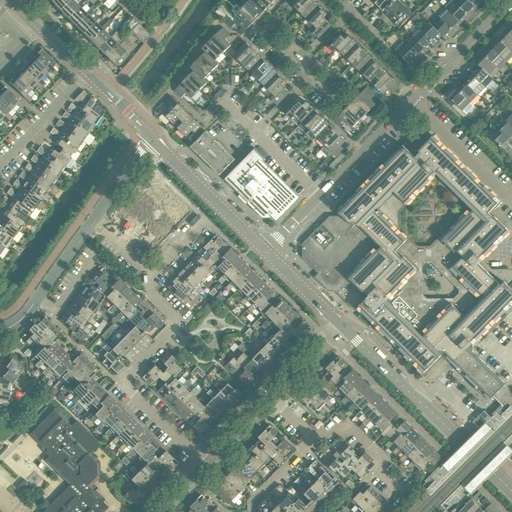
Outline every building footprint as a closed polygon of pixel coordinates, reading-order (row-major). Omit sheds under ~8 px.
[(53,0),(51,2),(59,10),(69,0),(53,0)] [(67,19),(79,7),(73,1),(73,0),(69,0),(59,10),(67,19)] [(264,12),(251,0),(250,0),(244,7),(256,19),(264,12)] [(271,4),(267,0),(251,0),(264,12),(271,4)] [(298,11),(309,0),(293,0),(293,1),(291,0),(287,0),(286,2),(289,5),(290,3),(298,11)] [(306,19),(319,6),(312,0),(309,0),(298,11),(306,19)] [(384,22),(404,2),(402,0),(385,0),(379,7),(384,13),(380,18),(384,22)] [(476,8),(467,0),(460,0),(457,3),(455,2),(472,19),(476,15),(472,12),(476,8)] [(483,0),(467,0),(476,8),(479,4),(483,8),(487,4),(483,0)] [(400,28),(413,14),(409,11),(412,8),(411,6),(409,7),(404,2),(384,22),(389,27),(394,22),(400,28)] [(472,19),(455,2),(455,3),(456,4),(449,11),(448,10),(447,10),(461,23),(464,20),(468,23),(472,19)] [(323,17),(327,14),(319,6),(306,19),(313,26),(323,17)] [(75,27),(87,15),(85,13),(79,7),(67,19),(75,27)] [(256,19),(244,7),(236,15),(241,21),(236,25),(244,32),(256,19)] [(83,34),(94,22),(98,18),(92,12),(89,9),(85,13),(87,15),(75,27),(83,34)] [(461,23),(447,10),(446,9),(439,16),(440,17),(440,18),(457,35),(461,31),(457,27),(461,23)] [(331,25),(323,17),(313,26),(310,30),(318,38),(331,25)] [(457,35),(440,18),(439,18),(441,20),(434,27),(433,25),(432,25),(446,39),(449,35),(453,39),(457,35)] [(102,30),(101,28),(94,22),(83,34),(91,42),(102,30)] [(446,39),(432,25),(430,23),(422,31),(421,29),(420,29),(438,46),(442,42),(438,39),(441,35),(446,39)] [(98,49),(110,37),(103,31),(107,27),(104,24),(101,28),(102,30),(91,42),(98,49)] [(149,35),(143,29),(138,24),(130,31),(142,43),(149,35)] [(225,40),(230,35),(223,28),(210,41),(223,53),(231,45),(225,40)] [(438,46),(420,29),(420,30),(421,31),(415,38),(413,37),(426,51),(430,47),(433,51),(438,46)] [(346,39),(345,39),(338,32),(325,44),(333,53),(337,49),(336,49),(346,39)] [(511,50),(511,37),(506,33),(499,40),(511,52),(511,50)] [(106,57),(118,45),(116,43),(120,39),(123,42),(127,38),(124,35),(120,39),(114,34),(110,38),(110,37),(98,49),(106,57)] [(344,56),(357,44),(349,36),(345,39),(346,39),(336,49),(337,49),(344,56)] [(426,51),(413,37),(412,38),(414,39),(407,46),(405,44),(405,45),(401,41),(422,62),(426,58),(423,54),(426,51)] [(127,55),(132,50),(123,42),(120,39),(116,43),(118,45),(106,57),(114,65),(125,53),(127,55)] [(511,52),(499,40),(492,48),(507,62),(511,56),(511,52)] [(223,53),(210,41),(202,49),(206,52),(215,61),(216,61),(223,53)] [(422,62),(401,41),(393,49),(411,66),(415,62),(418,66),(422,62)] [(241,64),(254,51),(246,43),(233,56),(241,64)] [(352,64),(364,51),(357,44),(344,56),(352,64)] [(507,62),(492,48),(484,55),(499,70),(507,62)] [(52,68),(56,64),(41,49),(35,56),(37,58),(33,63),(45,75),(49,71),(54,75),(57,72),(52,68)] [(249,71),(262,58),(254,51),(241,64),(249,71)] [(359,72),(372,59),(364,51),(352,64),(359,72)] [(206,52),(198,59),(211,72),(219,64),(216,61),(215,61),(206,52)] [(499,70),(484,55),(476,63),(481,68),(481,67),(489,75),(492,78),(499,70)] [(257,79),(269,66),(262,58),(249,71),(257,79)] [(211,72),(198,59),(190,68),(194,71),(204,80),(204,79),(211,72)] [(367,79),(380,66),(372,59),(359,72),(367,79)] [(45,75),(33,63),(28,68),(25,65),(23,68),(42,87),(45,84),(41,80),(45,75)] [(264,86),(277,74),(269,66),(257,79),(264,86)] [(375,87),(387,74),(380,66),(367,79),(375,87)] [(492,78),(489,75),(481,67),(481,68),(473,75),(485,87),(493,79),(492,78)] [(42,87),(23,68),(20,70),(23,73),(18,78),(31,90),(35,85),(39,90),(42,87)] [(194,71),(187,78),(200,91),(207,83),(204,79),(204,80),(194,71)] [(282,85),(285,81),(277,74),(264,86),(272,94),(281,85),(282,85)] [(400,87),(387,74),(375,87),(383,95),(388,89),(393,94),(400,87)] [(485,87),(473,75),(466,83),(478,95),(485,87)] [(31,90),(18,78),(14,82),(11,80),(8,82),(28,102),(31,98),(26,94),(31,90)] [(200,91),(187,78),(174,91),(181,98),(186,93),(192,99),(200,91)] [(478,95),(466,83),(458,91),(470,103),(478,95)] [(289,92),(282,85),(281,85),(272,94),(268,97),(277,105),(289,92)] [(24,106),(4,87),(1,89),(4,92),(0,95),(0,97),(12,109),(16,105),(20,109),(24,106)] [(375,105),(369,99),(374,94),(367,87),(354,100),(367,113),(375,105)] [(104,111),(83,91),(74,100),(76,102),(80,101),(82,103),(78,108),(78,109),(87,115),(84,119),(94,126),(101,117),(99,115),(102,111),(104,112),(104,111)] [(474,106),(470,103),(458,91),(450,99),(466,114),(474,106)] [(170,121),(183,108),(170,96),(163,103),(168,108),(162,113),(170,121)] [(12,109),(0,97),(0,110),(10,120),(12,118),(8,113),(12,109)] [(303,106),(295,98),(283,111),(291,119),(303,106)] [(367,113),(354,100),(347,108),(359,121),(367,113)] [(298,126),(302,123),(314,110),(306,102),(303,106),(291,119),(298,126)] [(84,119),(87,115),(78,109),(78,108),(71,103),(67,108),(69,110),(74,109),(77,111),(72,117),(81,123),(78,127),(88,134),(94,126),(84,119)] [(178,129),(191,116),(183,108),(170,121),(178,129)] [(359,121),(347,108),(334,121),(341,128),(346,123),(352,129),(359,121)] [(10,120),(0,110),(0,121),(2,119),(6,123),(10,120)] [(310,131),(322,118),(314,110),(302,123),(309,130),(310,131)] [(78,127),(81,123),(72,117),(65,111),(61,117),(63,118),(68,118),(71,119),(66,125),(75,131),(72,136),(82,143),(88,134),(78,127)] [(203,129),(191,116),(178,129),(186,137),(191,131),(196,136),(203,129)] [(317,138),(330,125),(322,118),(310,131),(309,130),(306,134),(314,142),(317,138)] [(511,127),(504,120),(502,119),(495,125),(497,127),(510,141),(511,139),(511,127)] [(72,136),(75,131),(66,125),(59,120),(55,125),(58,127),(62,126),(65,128),(61,133),(60,134),(69,140),(66,144),(76,151),(82,143),(72,136)] [(325,146),(337,133),(330,125),(317,138),(325,146)] [(510,141),(497,127),(496,128),(498,129),(491,136),(490,135),(489,136),(506,153),(511,148),(507,144),(510,141)] [(66,144),(69,140),(60,134),(61,133),(53,128),(49,133),(52,135),(56,134),(59,136),(55,142),(54,141),(53,142),(62,148),(60,151),(70,159),(76,151),(66,144)] [(235,160),(214,139),(206,132),(191,147),(219,175),(235,160)] [(337,133),(325,146),(321,150),(329,158),(333,153),(338,158),(350,146),(337,133)] [(511,277),(500,279),(496,283),(477,265),(509,232),(494,217),(493,217),(489,213),(500,202),(433,136),(420,149),(412,142),(406,148),(403,146),(338,213),(341,215),(338,218),(337,216),(330,217),(301,245),(302,246),(302,256),(302,257),(321,276),(320,277),(320,278),(320,279),(321,280),(327,286),(337,286),(343,292),(346,295),(346,298),(349,301),(353,301),(359,307),(358,308),(376,326),(376,327),(376,330),(392,346),(395,346),(396,345),(424,373),(425,372),(427,374),(435,374),(449,360),(454,365),(476,387),(489,400),(493,397),(502,406),(506,410),(511,405),(511,404),(511,277)] [(70,159),(60,151),(58,154),(49,147),(49,148),(49,149),(45,155),(43,153),(42,148),(40,146),(36,152),(43,157),(52,163),(54,160),(63,166),(65,167),(70,159)] [(299,198),(285,184),(263,162),(266,160),(254,148),(223,179),(240,196),(241,195),(248,201),(247,202),(262,218),(269,218),(271,216),(277,221),(299,198)] [(63,166),(54,160),(52,163),(43,157),(39,163),(37,161),(36,156),(34,155),(30,160),(38,165),(46,171),(48,168),(57,174),(59,175),(65,167),(63,166)] [(57,174),(48,168),(46,171),(38,165),(33,171),(31,169),(30,165),(28,163),(24,168),(32,174),(40,180),(42,176),(51,182),(53,183),(59,175),(57,174)] [(40,180),(32,174),(27,179),(25,178),(24,173),(22,171),(18,177),(26,182),(34,188),(36,185),(47,192),(53,183),(51,182),(42,176),(40,180)] [(171,189),(154,172),(147,179),(164,196),(169,191),(171,189)] [(164,196),(147,179),(141,185),(140,185),(142,188),(143,187),(156,200),(155,200),(157,202),(158,202),(164,196)] [(47,192),(36,185),(34,188),(26,182),(21,188),(19,186),(18,181),(16,180),(12,185),(20,190),(28,196),(31,193),(41,200),(47,192)] [(143,187),(142,188),(136,194),(149,207),(155,200),(156,200),(143,187)] [(28,196),(20,190),(16,196),(13,194),(12,190),(10,188),(6,193),(14,199),(22,205),(25,201),(35,208),(41,200),(31,193),(28,196)] [(163,210),(176,197),(169,191),(164,196),(158,202),(157,202),(156,203),(163,210)] [(149,207),(136,194),(129,201),(142,214),(149,207)] [(35,208),(25,201),(22,205),(14,199),(10,204),(7,202),(6,198),(4,196),(0,201),(26,219),(28,217),(29,217),(35,208)] [(170,217),(183,204),(176,197),(163,210),(170,217)] [(26,219),(0,201),(0,207),(4,207),(6,209),(2,215),(11,221),(8,224),(18,232),(25,223),(24,222),(26,219)] [(142,214),(129,201),(123,208),(135,220),(142,214)] [(177,224),(190,211),(183,204),(170,217),(177,224)] [(135,220),(123,208),(115,215),(128,228),(135,220)] [(11,221),(2,215),(0,213),(0,217),(0,225),(5,229),(2,233),(12,240),(18,232),(8,224),(11,221)] [(2,233),(5,229),(0,225),(0,243),(6,248),(12,240),(2,233)] [(223,244),(220,242),(220,241),(215,235),(205,245),(206,246),(204,248),(203,247),(202,248),(210,256),(207,259),(215,266),(215,267),(216,268),(224,261),(221,258),(221,257),(215,252),(223,244)] [(236,258),(235,257),(230,252),(231,252),(229,249),(221,257),(221,258),(224,261),(216,268),(223,275),(224,275),(231,267),(228,265),(236,258)] [(215,266),(207,259),(205,261),(197,253),(196,254),(197,254),(192,259),(189,261),(190,262),(190,261),(198,269),(200,266),(208,274),(208,273),(215,267),(215,266)] [(243,265),(243,264),(238,259),(236,257),(235,257),(236,258),(228,265),(231,267),(224,275),(223,275),(217,281),(220,284),(225,279),(229,283),(230,284),(238,275),(236,272),(243,265)] [(208,274),(200,266),(198,269),(190,261),(190,262),(185,267),(184,266),(182,268),(183,269),(191,276),(193,273),(202,282),(207,287),(209,284),(205,280),(210,275),(208,273),(208,274)] [(250,272),(250,271),(245,267),(246,266),(243,264),(243,265),(236,272),(238,275),(230,284),(229,283),(225,288),(228,291),(232,286),(237,291),(245,282),(243,279),(250,272)] [(107,279),(104,275),(107,272),(102,267),(97,273),(92,278),(91,278),(98,286),(96,289),(105,296),(104,296),(106,298),(113,290),(110,287),(105,281),(107,279)] [(183,269),(178,274),(177,273),(175,276),(176,276),(184,283),(186,281),(195,289),(195,290),(199,294),(202,291),(198,287),(202,282),(193,273),(191,276),(183,269)] [(258,279),(257,279),(252,274),(253,273),(251,271),(250,271),(250,272),(243,279),(245,282),(237,291),(232,295),(235,298),(239,293),(244,298),(253,289),(250,286),(258,279)] [(176,276),(171,281),(170,281),(168,283),(170,285),(167,288),(173,294),(174,293),(180,299),(185,294),(192,302),(195,299),(190,294),(195,290),(195,289),(186,281),(184,283),(176,276)] [(264,286),(259,281),(260,280),(258,278),(257,279),(258,279),(250,286),(253,289),(244,298),(239,302),(242,305),(247,300),(251,305),(260,296),(257,294),(265,286),(264,286)] [(118,295),(126,287),(125,286),(125,287),(120,282),(120,281),(118,279),(110,287),(113,290),(106,298),(113,305),(120,297),(118,295)] [(105,296),(96,289),(92,285),(89,289),(85,286),(84,287),(85,287),(81,293),(80,292),(78,295),(79,295),(88,301),(90,298),(99,304),(104,296),(105,296)] [(266,301),(273,293),(272,292),(272,293),(267,288),(267,287),(265,285),(264,286),(265,286),(257,294),(260,296),(251,305),(247,309),(249,312),(254,308),(259,313),(269,304),(266,301)] [(132,295),(132,294),(127,289),(128,288),(126,287),(118,295),(120,297),(113,305),(107,310),(110,313),(114,309),(119,313),(127,304),(125,302),(132,295)] [(208,294),(211,297),(216,292),(213,288),(208,294)] [(140,302),(139,301),(134,296),(135,296),(133,293),(132,294),(132,295),(125,302),(127,304),(119,313),(114,318),(117,320),(121,316),(126,321),(128,319),(127,319),(135,312),(132,309),(140,302)] [(220,302),(224,299),(219,294),(215,297),(220,302)] [(100,305),(99,304),(90,298),(88,301),(79,295),(75,301),(74,301),(72,303),(73,304),(73,303),(82,310),(84,306),(94,314),(99,318),(101,315),(96,311),(100,305)] [(147,308),(147,309),(142,304),(142,303),(140,301),(139,301),(140,302),(132,309),(135,312),(127,319),(128,319),(135,326),(143,319),(140,316),(148,309),(147,308)] [(289,308),(287,306),(286,307),(281,302),(282,301),(281,301),(273,308),(270,305),(269,304),(259,313),(261,314),(267,320),(262,325),(265,328),(271,322),(271,321),(278,314),(281,316),(289,308)] [(73,303),(73,304),(69,310),(68,309),(66,312),(67,312),(76,318),(78,315),(88,322),(93,326),(95,323),(90,319),(94,314),(84,306),(82,310),(73,303)] [(287,325),(296,316),(294,313),(293,314),(288,309),(289,309),(289,308),(281,316),(278,314),(271,321),(271,322),(278,328),(284,323),(287,326),(287,325)] [(67,312),(63,318),(62,317),(60,320),(70,326),(68,328),(75,334),(79,328),(87,334),(90,331),(84,327),(88,322),(78,315),(76,318),(67,312)] [(144,332),(149,327),(152,329),(156,326),(159,329),(164,324),(158,319),(152,314),(153,314),(152,313),(145,321),(143,319),(135,326),(133,328),(141,335),(144,332)] [(43,333),(50,326),(45,321),(46,320),(44,318),(36,326),(34,324),(28,330),(32,334),(25,342),(28,345),(32,340),(38,345),(39,344),(39,343),(46,336),(43,333)] [(107,323),(103,320),(98,326),(102,329),(107,323)] [(301,340),(311,330),(305,324),(304,325),(302,322),(293,331),(287,325),(287,326),(284,323),(278,328),(279,330),(280,330),(287,337),(290,334),(298,342),(299,341),(298,341),(300,339),(301,340)] [(256,331),(260,328),(254,323),(251,326),(256,331)] [(51,341),(59,333),(58,332),(58,333),(53,328),(53,327),(51,325),(50,326),(43,333),(46,336),(39,343),(39,344),(43,348),(46,351),(54,342),(53,343),(51,341)] [(94,332),(98,334),(102,329),(98,326),(94,332)] [(114,329),(110,326),(106,331),(109,335),(114,329)] [(152,340),(144,332),(141,335),(133,328),(126,334),(126,335),(133,342),(136,340),(144,348),(145,347),(144,347),(149,342),(150,342),(152,340)] [(244,333),(247,337),(252,332),(249,328),(244,333)] [(126,334),(121,329),(113,336),(118,341),(126,349),(129,347),(136,354),(137,354),(142,349),(142,350),(144,348),(136,340),(133,342),(126,335),(126,334)] [(293,347),(285,340),(287,337),(280,330),(279,330),(273,337),(272,337),(280,344),(277,347),(285,354),(285,355),(287,353),(287,352),(292,347),(292,348),(293,347)] [(101,336),(104,340),(109,335),(106,331),(101,336)] [(285,354),(277,347),(280,344),(272,337),(273,337),(271,335),(266,340),(262,336),(259,339),(264,343),(273,352),(270,354),(278,361),(277,362),(278,363),(280,360),(285,355),(285,354)] [(126,349),(118,341),(113,336),(110,339),(115,343),(110,348),(120,357),(122,355),(130,363),(130,362),(130,361),(135,356),(135,357),(137,355),(137,354),(136,354),(129,347),(126,349)] [(61,349),(60,347),(59,348),(54,343),(55,343),(54,342),(46,351),(43,348),(34,356),(39,361),(35,366),(38,369),(42,364),(51,355),(53,358),(61,349)] [(233,352),(236,348),(239,351),(244,346),(241,343),(237,347),(234,343),(229,348),(233,352)] [(278,361),(270,354),(273,352),(264,343),(259,348),(255,343),(252,346),(257,350),(266,359),(263,361),(271,369),(270,369),(271,370),(273,368),(272,367),(277,362),(278,361)] [(26,357),(31,351),(28,348),(23,353),(26,357)] [(125,367),(117,359),(120,357),(110,348),(106,353),(101,348),(98,351),(106,359),(101,363),(108,369),(109,367),(117,375),(120,373),(119,372),(124,367),(125,368),(125,367)] [(68,357),(67,356),(63,352),(63,351),(61,349),(53,358),(51,355),(42,364),(47,368),(42,373),(45,376),(58,362),(61,365),(68,357)] [(183,363),(188,358),(179,350),(176,353),(181,358),(179,360),(183,363)] [(265,374),(270,369),(271,369),(263,361),(266,359),(257,350),(252,355),(253,357),(251,359),(258,366),(256,369),(256,370),(264,377),(266,375),(265,374)] [(180,370),(173,363),(176,361),(167,352),(165,354),(166,355),(161,360),(160,359),(159,360),(167,368),(165,370),(173,378),(180,370)] [(87,361),(82,356),(80,353),(72,361),(75,365),(68,372),(67,372),(61,378),(64,380),(69,376),(74,381),(75,379),(82,371),(80,369),(87,362),(87,361)] [(232,374),(240,366),(242,368),(250,360),(242,353),(235,360),(233,358),(224,366),(226,368),(227,368),(232,373),(231,373),(232,374)] [(338,373),(346,365),(343,363),(344,362),(338,356),(328,366),(329,367),(327,369),(326,368),(326,369),(329,372),(334,377),(330,380),(339,388),(346,381),(344,379),(338,373)] [(75,365),(72,361),(68,357),(61,365),(58,362),(45,376),(47,378),(52,374),(57,379),(65,370),(67,372),(68,372),(75,365)] [(15,373),(21,365),(12,359),(6,368),(8,370),(4,375),(2,378),(3,379),(8,382),(11,384),(10,385),(11,385),(18,375),(15,373)] [(249,381),(253,378),(251,375),(256,370),(256,369),(258,366),(251,359),(250,360),(242,368),(244,370),(237,378),(237,379),(238,378),(243,383),(242,384),(248,389),(252,384),(249,381)] [(94,368),(89,363),(90,363),(87,361),(87,362),(80,369),(82,371),(75,379),(79,383),(82,386),(83,385),(90,378),(90,377),(89,378),(88,377),(95,368),(94,368)] [(173,378),(165,370),(162,373),(154,365),(153,366),(154,367),(152,369),(151,368),(142,378),(148,383),(151,386),(158,378),(164,384),(167,386),(175,379),(173,378)] [(347,396),(354,388),(352,386),(360,378),(359,378),(354,373),(352,370),(344,379),(346,381),(339,388),(347,396)] [(339,388),(330,380),(334,377),(329,372),(323,377),(321,374),(320,375),(321,376),(316,381),(315,380),(313,382),(321,390),(324,387),(333,396),(332,394),(338,388),(339,388)] [(7,391),(8,382),(3,379),(2,380),(0,380),(0,379),(0,378),(0,406),(1,403),(8,404),(10,392),(7,391)] [(29,387),(34,382),(31,378),(26,384),(29,387)] [(97,386),(98,386),(98,385),(96,383),(95,384),(90,379),(91,378),(90,378),(83,385),(82,386),(79,383),(71,392),(76,397),(71,402),(74,404),(79,400),(78,399),(87,391),(90,393),(91,392),(97,386)] [(359,393),(367,385),(366,385),(361,380),(362,380),(360,378),(352,386),(354,388),(347,396),(341,402),(344,405),(348,400),(353,405),(362,395),(359,393)] [(182,386),(181,386),(175,379),(167,386),(164,384),(163,385),(156,392),(158,394),(159,393),(164,398),(164,399),(170,392),(172,391),(174,394),(182,386)] [(182,401),(190,392),(186,387),(190,383),(187,380),(183,385),(181,386),(182,386),(174,394),(172,391),(170,392),(164,399),(164,398),(163,399),(166,401),(166,400),(171,405),(172,406),(178,400),(179,398),(182,401)] [(238,399),(242,395),(238,392),(236,389),(234,391),(225,382),(220,387),(216,383),(213,386),(218,390),(227,399),(224,401),(227,404),(232,409),(231,409),(232,410),(234,407),(233,407),(238,402),(239,402),(240,402),(238,399)] [(321,390),(313,382),(313,383),(308,388),(308,387),(306,389),(314,397),(317,395),(325,403),(330,408),(333,405),(328,401),(333,396),(324,387),(321,390)] [(62,393),(67,387),(64,384),(59,389),(62,393)] [(367,400),(374,392),(373,393),(368,388),(369,387),(367,385),(359,393),(362,395),(353,405),(348,409),(351,412),(355,407),(360,412),(369,403),(367,400)] [(98,400),(106,392),(103,390),(103,391),(98,386),(97,386),(91,392),(90,393),(87,391),(78,399),(79,400),(83,404),(79,409),(82,412),(86,407),(90,403),(93,405),(97,401),(98,400)] [(196,400),(197,401),(198,399),(193,394),(197,390),(195,387),(190,392),(182,401),(179,398),(178,400),(172,406),(171,405),(171,406),(173,408),(174,408),(179,413),(185,407),(186,405),(189,408),(196,400)] [(325,403),(317,395),(314,397),(306,389),(306,390),(301,395),(298,397),(307,405),(310,403),(323,415),(325,412),(321,408),(325,403)] [(218,390),(213,395),(209,390),(206,393),(210,398),(212,399),(219,406),(217,408),(220,412),(224,416),(225,417),(227,415),(226,414),(231,409),(232,409),(227,404),(224,401),(227,399),(218,390)] [(374,407),(382,399),(381,399),(381,400),(376,395),(376,394),(374,392),(367,400),(369,403),(360,412),(356,416),(358,419),(363,414),(367,419),(376,410),(374,407)] [(115,403),(110,398),(110,397),(108,395),(101,402),(100,403),(99,402),(97,401),(93,405),(94,407),(95,408),(98,411),(94,415),(89,419),(92,422),(97,418),(101,422),(103,421),(110,413),(108,411),(108,410),(115,403)] [(212,399),(205,406),(212,413),(210,416),(213,419),(218,424),(220,422),(219,421),(224,416),(220,412),(217,408),(219,406),(212,399)] [(381,415),(389,406),(388,407),(383,402),(384,401),(382,399),(374,407),(376,410),(367,419),(363,423),(366,426),(370,421),(375,426),(384,417),(381,415)] [(204,408),(203,407),(197,401),(196,400),(189,408),(186,405),(185,407),(179,413),(178,413),(180,415),(181,415),(186,420),(185,420),(186,421),(193,414),(194,413),(197,416),(204,408)] [(122,410),(117,405),(118,404),(115,402),(115,403),(108,410),(108,411),(110,413),(103,421),(101,422),(97,427),(100,429),(104,425),(109,429),(110,428),(117,420),(115,418),(116,417),(122,410)] [(207,425),(204,422),(210,416),(212,413),(205,406),(203,407),(204,408),(197,416),(199,418),(191,426),(192,427),(193,426),(195,428),(194,429),(199,434),(204,438),(206,436),(209,433),(209,432),(212,429),(207,425)] [(394,427),(389,422),(397,414),(396,413),(395,414),(390,409),(391,408),(389,406),(381,415),(384,417),(375,426),(370,430),(373,433),(377,429),(384,436),(394,427)] [(42,511),(0,511),(100,511),(105,507),(101,504),(105,500),(95,490),(93,491),(89,487),(95,481),(99,477),(98,463),(95,459),(89,453),(99,443),(76,421),(71,426),(67,422),(68,422),(54,408),(29,434),(43,447),(44,446),(47,450),(44,453),(48,457),(45,460),(69,484),(42,511)] [(130,418),(129,417),(124,412),(125,411),(123,409),(122,410),(116,417),(115,418),(117,420),(110,428),(109,429),(104,434),(107,436),(111,432),(116,436),(117,435),(125,428),(122,425),(123,424),(130,418)] [(343,419),(346,415),(341,410),(338,414),(343,419)] [(473,422),(494,443),(505,432),(484,411),(480,415),(473,422)] [(137,425),(136,424),(131,419),(132,419),(130,416),(129,417),(130,418),(123,424),(122,425),(125,428),(117,435),(116,436),(111,441),(114,444),(119,439),(123,443),(123,444),(125,442),(132,435),(129,432),(130,431),(137,425)] [(318,430),(323,424),(320,421),(315,426),(318,430)] [(404,437),(412,429),(410,427),(409,428),(404,423),(405,422),(404,422),(397,429),(395,428),(394,427),(384,436),(386,437),(390,441),(386,446),(388,448),(393,444),(401,435),(404,437)] [(144,432),(144,431),(139,426),(137,424),(136,424),(137,425),(130,431),(129,432),(132,435),(125,442),(123,444),(123,443),(119,448),(121,451),(126,446),(130,450),(131,451),(132,449),(139,442),(137,439),(138,439),(144,432)] [(275,447),(269,442),(277,434),(274,431),(269,425),(257,437),(265,445),(262,449),(269,456),(271,458),(278,450),(275,448),(275,447)] [(419,437),(420,437),(417,434),(417,435),(412,430),(412,429),(404,437),(401,435),(393,444),(397,448),(393,453),(396,455),(400,451),(409,442),(411,445),(419,437)] [(139,457),(147,449),(144,446),(148,442),(151,439),(146,434),(147,433),(144,431),(144,432),(138,439),(137,439),(139,442),(132,449),(131,451),(126,455),(129,458),(133,453),(138,458),(140,457),(139,457)] [(511,438),(505,432),(494,443),(511,461),(511,438)] [(265,445),(257,437),(257,438),(259,440),(255,443),(257,445),(255,447),(251,443),(251,444),(246,449),(244,451),(252,459),(255,456),(264,465),(264,464),(263,463),(269,456),(262,449),(265,445)] [(426,444),(426,445),(427,444),(425,442),(424,442),(419,437),(411,445),(409,442),(400,451),(405,455),(400,460),(403,463),(407,458),(416,449),(419,452),(426,444)] [(158,446),(153,441),(154,440),(152,438),(151,439),(148,442),(144,446),(147,449),(139,457),(140,457),(146,463),(147,464),(154,456),(152,454),(156,450),(160,446),(159,445),(158,446)] [(271,458),(273,460),(271,461),(277,467),(292,451),(289,449),(291,447),(290,446),(290,447),(285,442),(285,441),(283,439),(275,447),(275,448),(278,450),(271,458)] [(356,460),(351,455),(353,452),(344,443),(340,447),(341,449),(339,452),(337,450),(334,453),(352,471),(359,463),(356,460)] [(433,451),(433,452),(434,451),(432,449),(431,450),(426,445),(426,444),(419,452),(416,449),(407,458),(412,463),(407,467),(410,470),(415,465),(414,465),(423,456),(426,459),(433,451)] [(173,459),(168,454),(167,454),(165,452),(166,452),(165,451),(157,459),(154,456),(147,464),(146,463),(145,465),(152,472),(155,469),(156,470),(161,464),(166,468),(169,471),(171,468),(172,469),(175,466),(177,463),(173,459)] [(252,459),(244,451),(244,452),(239,457),(239,456),(237,458),(245,466),(248,463),(257,472),(256,472),(261,477),(263,474),(259,469),(264,465),(255,456),(252,459)] [(418,477),(431,464),(433,467),(441,458),(439,456),(439,457),(433,452),(433,451),(426,459),(423,456),(414,465),(415,465),(419,470),(415,474),(418,477)] [(358,480),(367,470),(365,468),(372,460),(371,459),(371,460),(366,455),(366,454),(364,452),(356,460),(359,463),(352,471),(351,471),(354,474),(353,475),(358,480)] [(352,471),(334,453),(331,456),(333,458),(330,460),(328,459),(324,463),(333,472),(336,470),(341,475),(340,475),(343,478),(350,470),(351,471),(352,471)] [(126,466),(129,462),(124,457),(121,461),(126,466)] [(257,472),(248,463),(245,466),(237,458),(236,458),(237,459),(232,464),(231,463),(230,465),(238,473),(241,470),(249,479),(249,480),(254,484),(256,481),(252,477),(256,472),(257,472)] [(113,468),(117,472),(122,466),(118,463),(113,468)] [(157,471),(156,470),(155,469),(152,472),(145,465),(138,472),(145,480),(148,477),(149,479),(155,484),(156,484),(161,479),(161,480),(164,477),(157,471)] [(249,479),(241,470),(238,473),(230,465),(229,466),(230,466),(226,470),(225,469),(219,476),(225,482),(221,486),(215,480),(209,486),(220,497),(222,496),(224,498),(222,499),(227,504),(239,493),(242,496),(247,491),(243,486),(249,480),(249,479)] [(145,480),(138,472),(132,466),(129,469),(134,474),(129,478),(129,479),(131,480),(137,487),(138,487),(141,484),(142,486),(149,492),(149,491),(153,486),(154,487),(156,485),(156,484),(155,484),(149,479),(148,477),(145,480)] [(339,484),(333,477),(331,479),(323,471),(317,476),(313,471),(310,474),(315,479),(315,478),(324,488),(322,490),(329,498),(331,496),(331,495),(336,490),(336,491),(337,490),(335,488),(339,484)] [(131,480),(129,479),(129,478),(125,473),(122,476),(128,482),(131,480)] [(322,490),(324,488),(315,478),(315,479),(310,483),(306,479),(303,481),(308,486),(317,495),(314,497),(322,505),(324,503),(324,502),(329,497),(329,498),(322,490)] [(26,488),(30,485),(24,480),(16,488),(22,493),(27,488),(26,488)] [(353,485),(348,480),(344,483),(349,488),(353,485)] [(141,499),(148,492),(148,493),(149,492),(146,489),(142,486),(141,484),(138,487),(137,487),(133,491),(131,488),(123,497),(125,499),(125,498),(131,503),(130,504),(131,505),(138,497),(141,499)] [(317,495),(308,486),(303,490),(299,486),(296,489),(305,497),(310,502),(307,504),(315,511),(317,510),(316,510),(321,505),(322,505),(314,497),(317,495)] [(368,502),(377,494),(375,492),(374,493),(369,488),(370,487),(369,486),(361,494),(359,492),(350,501),(355,506),(350,510),(352,511),(354,511),(358,509),(357,508),(366,500),(368,502)] [(376,509),(384,501),(382,499),(382,500),(376,495),(377,494),(368,502),(366,500),(357,508),(358,509),(361,511),(368,511),(373,507),(376,509)] [(205,507),(209,504),(206,501),(206,500),(204,498),(200,495),(197,499),(196,499),(188,507),(193,511),(202,511),(201,511),(205,507)] [(295,511),(290,507),(292,504),(291,502),(284,495),(279,500),(275,496),(272,499),(277,504),(278,504),(285,511),(295,511)] [(315,511),(307,504),(310,502),(305,497),(300,502),(296,497),(291,502),(292,504),(290,507),(295,511),(315,511)] [(497,511),(498,511),(491,504),(486,509),(474,497),(458,511),(497,511)] [(388,511),(391,509),(392,509),(389,506),(389,507),(384,502),(384,501),(376,509),(373,507),(368,511),(388,511)]
